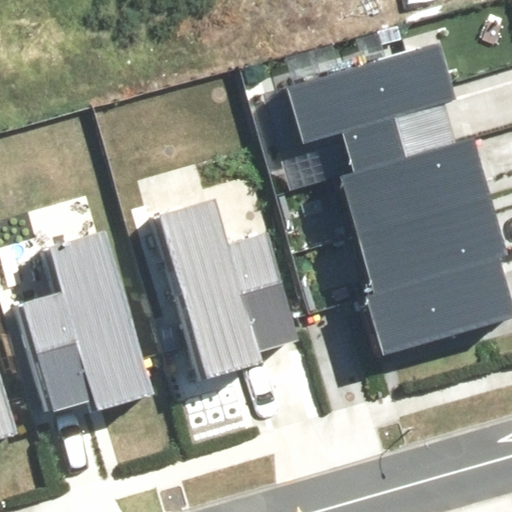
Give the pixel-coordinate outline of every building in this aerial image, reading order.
[(433,42),(281,83),(295,136),(333,126),(338,141),(442,113),(437,95),(447,93),(433,42)] [(442,113),(338,141),(356,210),(473,178),(460,133),(448,137),(442,113)] [(473,178),(356,210),(375,278),(491,247),(473,178)] [(209,195),(151,212),(198,372),(256,355),(253,343),(292,332),(260,223),(220,235),(209,195)] [(93,403),(146,387),(99,228),(46,243),(58,284),(18,296),(50,404),(90,393),(93,403)] [(491,247),(375,278),(361,282),(379,350),(509,316),(491,247)] [(0,431),(10,428),(0,393),(0,431)]
